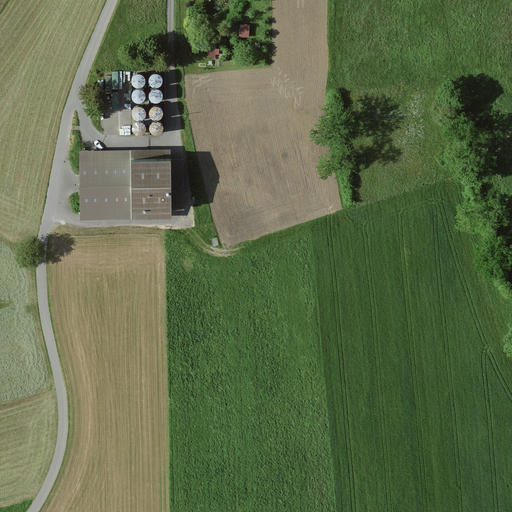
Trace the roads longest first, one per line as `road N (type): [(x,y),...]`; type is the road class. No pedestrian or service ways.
road 1 (unclassified): [(74,97),(40,270),(63,426),(31,511)]
road 2 (residential): [(74,97),(99,139),(168,136),(170,0)]
